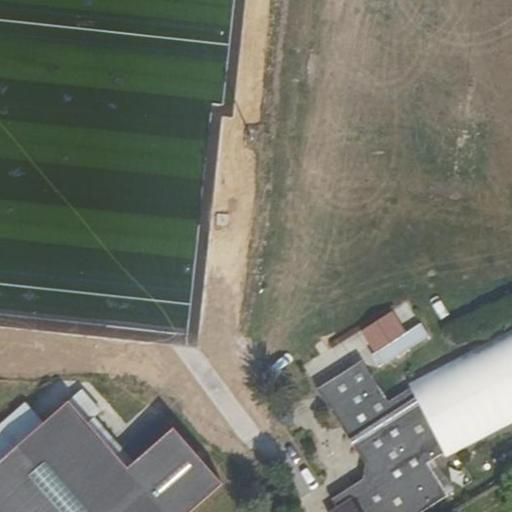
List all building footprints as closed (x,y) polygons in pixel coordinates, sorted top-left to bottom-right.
[(380,371),(428,341),(407,307),(359,338),(380,371)] [(511,327),(407,379),(411,388),(445,453),(448,460),(492,439),(511,428),(511,327)] [(330,511),(372,511),(418,485),(435,474),(428,463),(445,453),(411,388),(388,402),(366,369),(353,367),(327,384),(394,489),(388,492),(385,489),(371,486),(353,498),(347,490),(332,500),(337,507),(330,511)] [(0,434),(0,511),(136,511),(56,423),(77,406),(58,385),(0,434)] [(136,511),(183,511),(172,499),(210,464),(150,396),(110,429),(84,401),(77,406),(56,423),(136,511)] [(418,485),(372,511),(421,511),(448,495),(435,474),(418,485)]
